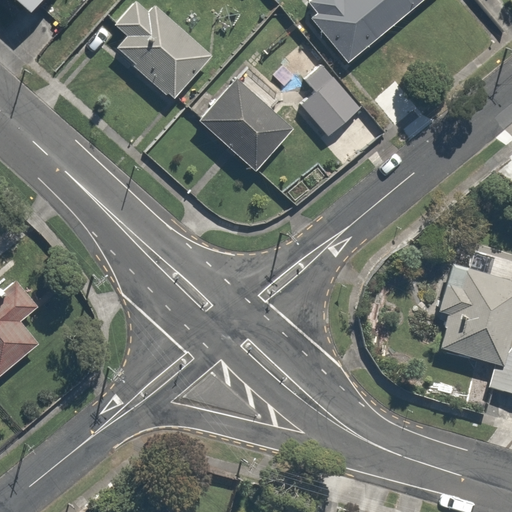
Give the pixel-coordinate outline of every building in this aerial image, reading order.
[(155,4),(149,10),(137,0),(135,0),(112,25),(125,36),(115,47),(173,101),(213,58),(155,4)] [(305,0),(315,12),(311,14),(347,60),(422,0),(305,0)] [(362,107),(323,60),(302,78),(314,92),(299,104),(327,136),(362,107)] [(235,77),(197,120),(253,169),(291,126),(235,77)] [(511,339),(511,276),(451,259),(435,314),(450,318),(442,347),(497,363),(489,390),(511,396),(511,356),(507,355),(511,339)] [(15,282),(0,293),(0,373),(37,344),(19,322),(36,308),(15,282)]
